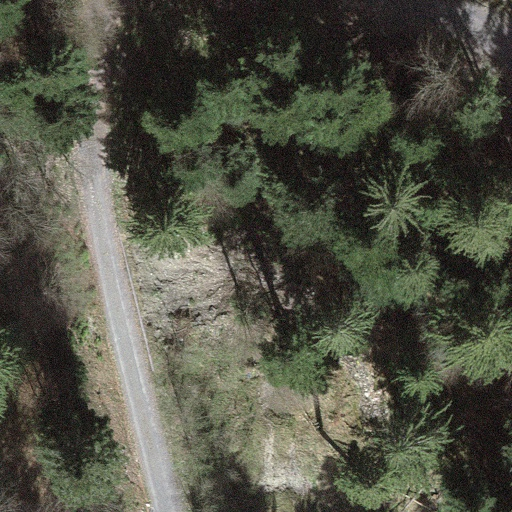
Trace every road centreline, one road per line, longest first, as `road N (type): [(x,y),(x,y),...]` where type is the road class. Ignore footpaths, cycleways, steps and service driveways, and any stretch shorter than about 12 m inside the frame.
road 1 (track): [(168,511),(120,346),(93,79),(103,0)]
road 2 (track): [(390,0),(511,53)]
